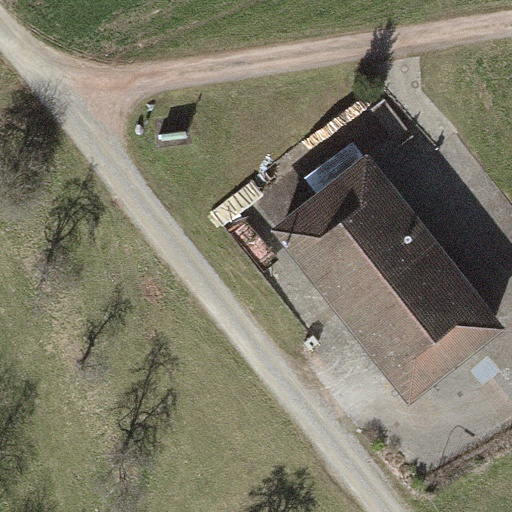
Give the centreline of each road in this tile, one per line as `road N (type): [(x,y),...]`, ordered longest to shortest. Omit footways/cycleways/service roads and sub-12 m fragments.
road 1 (track): [(0,98),(57,93),(392,511)]
road 2 (track): [(511,22),(57,93),(0,20)]
